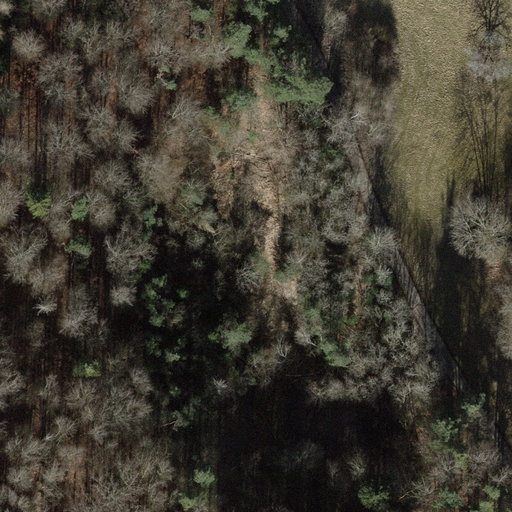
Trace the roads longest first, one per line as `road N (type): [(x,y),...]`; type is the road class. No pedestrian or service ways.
road 1 (track): [(511,469),(458,380),(278,0)]
road 2 (track): [(374,189),(369,369)]
